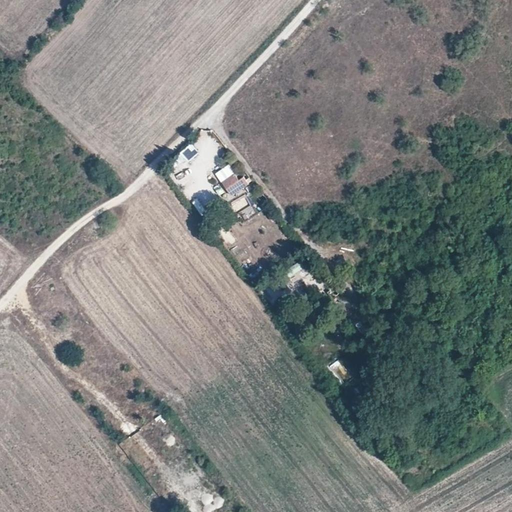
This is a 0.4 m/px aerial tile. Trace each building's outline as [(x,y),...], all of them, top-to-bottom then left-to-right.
[(185,159),(181,154),(176,158),(180,163),(185,159)] [(246,185),(241,177),(236,181),(232,175),(220,183),(229,196),(246,185)] [(245,219),(255,212),(251,206),(241,213),(245,219)] [(295,280),(307,267),(300,260),(288,273),(295,280)] [(431,479),(447,469),(443,462),(427,472),(431,479)]
